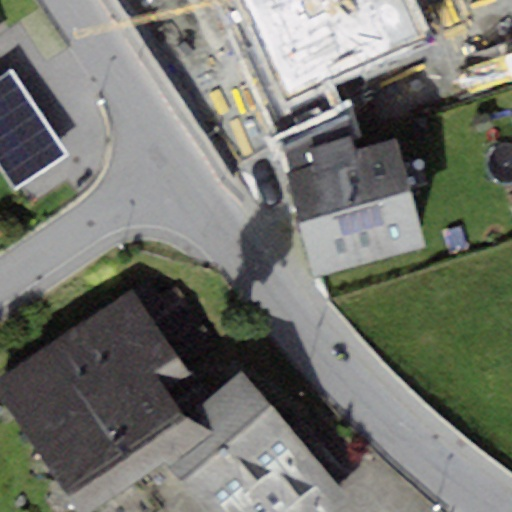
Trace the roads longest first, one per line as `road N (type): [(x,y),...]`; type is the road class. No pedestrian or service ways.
road 1 (tertiary): [(174,167),(326,354),(450,470),(511,511)]
road 2 (residential): [(174,167),(0,286)]
road 3 (tertiary): [(70,0),(174,167)]
